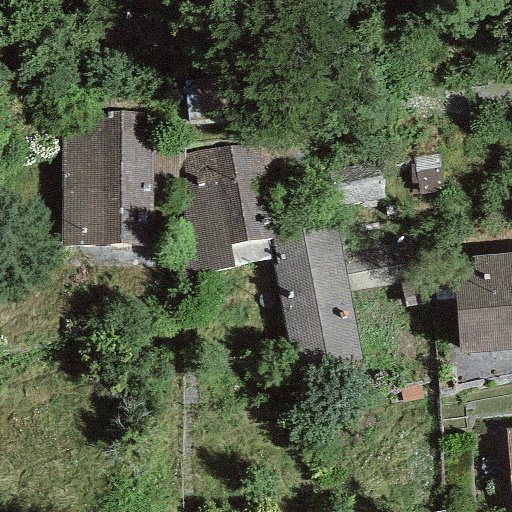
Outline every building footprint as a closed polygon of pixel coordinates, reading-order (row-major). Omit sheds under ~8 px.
[(249,128),(245,84),(186,89),(189,132),(249,128)] [(61,257),(151,255),(150,191),(150,153),(149,115),(58,117),(61,257)] [(277,248),(276,240),(256,146),(185,153),(185,191),(185,285),(231,278),(230,254),(270,248),(277,248)] [(185,153),(150,153),(150,191),(185,191),(185,153)] [(419,199),(444,194),(438,157),(413,161),(415,168),(410,169),(412,194),(419,195),(419,199)] [(327,172),(334,213),(383,205),(376,164),(327,172)] [(295,382),(362,370),(348,297),(340,254),(334,231),(276,240),(277,248),(270,248),(295,382)] [(340,254),(348,297),(409,285),(401,242),(340,254)] [(511,361),(511,263),(472,266),(473,283),(452,284),(459,365),(511,361)]
